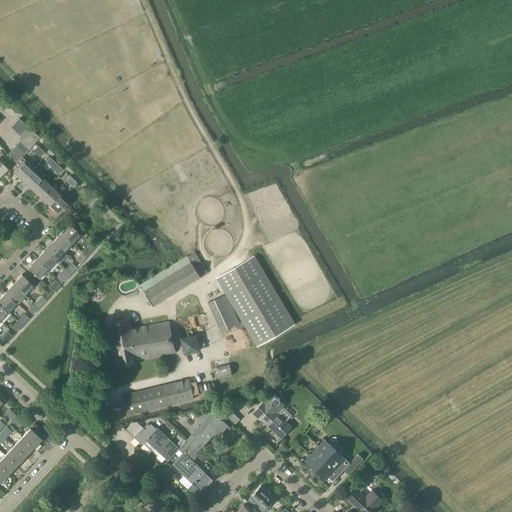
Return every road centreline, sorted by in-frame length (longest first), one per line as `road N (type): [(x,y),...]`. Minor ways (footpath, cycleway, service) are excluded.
road 1 (residential): [(320,511),(261,458),(209,511)]
road 2 (residential): [(0,276),(42,227),(6,194),(0,200)]
